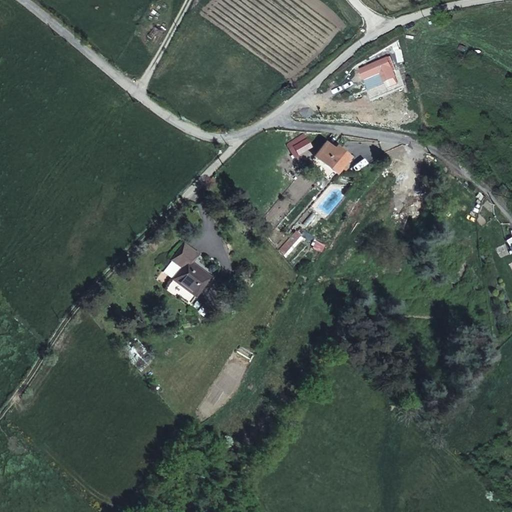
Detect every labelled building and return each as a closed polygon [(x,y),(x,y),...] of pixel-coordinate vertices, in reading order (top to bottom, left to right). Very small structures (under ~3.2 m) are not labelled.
[(388,57),(365,69),(373,85),(386,78),(387,80),(397,75),(388,57)] [(293,144),(297,153),(312,144),(307,135),(293,144)] [(310,161),(329,177),(346,157),(334,147),(332,149),(324,143),(310,161)] [(326,179),(329,177),(310,161),(308,164),(326,179)] [(455,230),(447,242),(458,249),(466,236),(455,230)] [(302,239),(297,234),(279,254),(282,258),(302,239)] [(192,255),(181,248),(169,264),(179,272),(170,283),(193,300),(209,279),(190,265),(186,263),(192,255)] [(195,257),(192,255),(186,263),(190,265),(195,257)]
